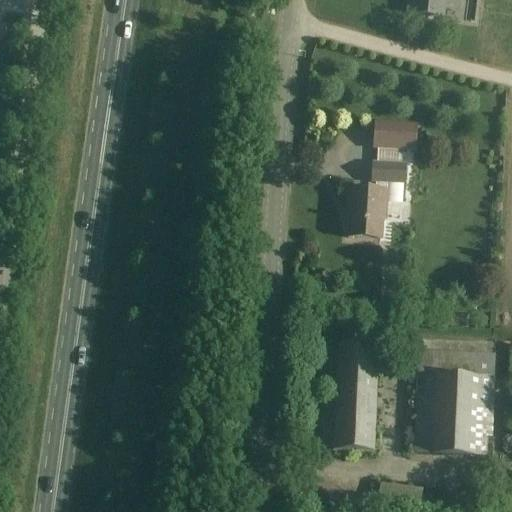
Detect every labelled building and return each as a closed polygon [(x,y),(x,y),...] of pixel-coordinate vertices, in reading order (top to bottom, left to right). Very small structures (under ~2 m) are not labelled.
[(412,0),(411,15),(443,19),(445,0),(412,0)] [(373,166),(372,182),(372,184),(377,184),(376,192),(348,190),(346,209),(350,209),(349,240),(381,242),(382,223),(385,223),(387,193),(386,193),(387,185),(404,186),(405,168),(401,168),(402,152),(414,153),(416,129),(376,126),(374,150),(378,150),(377,166),(373,166)] [(378,349),(339,348),(335,453),(374,454),(378,349)] [(491,460),(495,359),(418,355),(414,456),(491,460)] [(377,511),(420,511),(423,495),(381,489),(377,511)]
